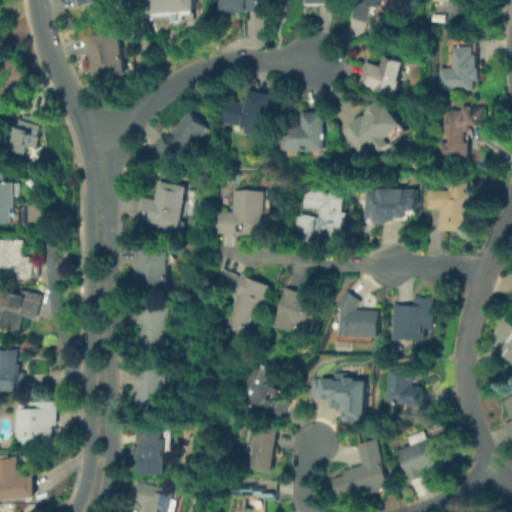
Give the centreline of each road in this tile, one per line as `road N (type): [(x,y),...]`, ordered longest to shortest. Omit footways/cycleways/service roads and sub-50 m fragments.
road 1 (residential): [(93,511),(107,452),(108,211),(96,193)]
road 2 (residential): [(96,193),(86,212),(84,475),(71,511)]
road 3 (residential): [(496,236),(459,348),(461,389),(489,474),(511,492)]
road 4 (residential): [(489,474),(413,511),(300,499),(309,443)]
road 5 (residential): [(97,131),(178,75),(229,57),(308,58)]
road 6 (residential): [(511,88),(496,236)]
road 7 (residential): [(35,0),(62,85),(97,131)]
